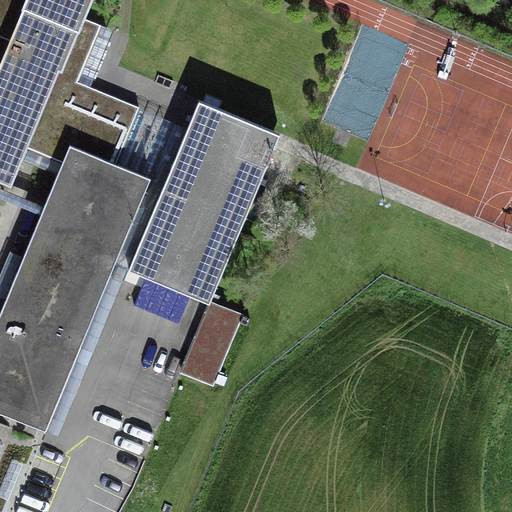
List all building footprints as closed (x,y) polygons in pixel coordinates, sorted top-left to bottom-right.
[(26,149),(74,35),(80,21),(88,0),(0,0),(0,40),(7,43),(0,59),(0,184),(10,188),(26,149)] [(114,168),(138,112),(74,85),(98,28),(80,21),(74,35),(26,149),(60,164),(66,148),(114,168)] [(128,270),(210,303),(278,135),(197,102),(128,270)] [(0,309),(0,411),(44,430),(146,181),(114,168),(66,148),(60,164),(0,309)] [(211,302),(182,372),(215,385),(244,315),(211,302)] [(0,449),(9,427),(0,422),(0,449)]
